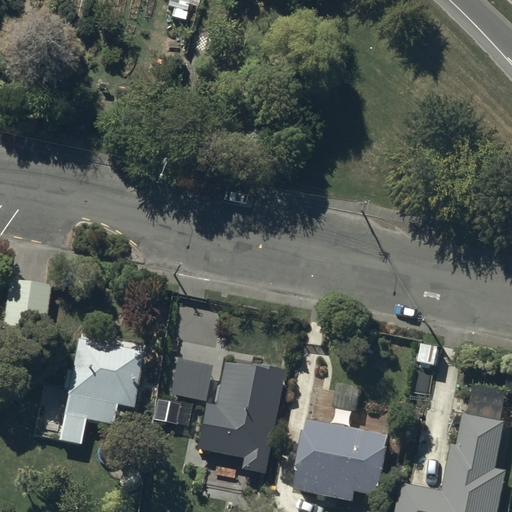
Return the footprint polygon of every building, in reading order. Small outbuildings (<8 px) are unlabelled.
[(167,0),(166,4),(173,7),(170,15),(191,22),(197,0),(167,0)] [(49,296),(14,289),(4,335),(39,342),(49,296)] [(150,353),(82,340),(61,448),(80,451),(84,427),(112,432),(116,414),(137,418),(150,353)] [(264,482),(281,377),(250,372),(249,380),(223,376),(217,412),(203,410),(195,457),(244,465),(242,478),(264,482)] [(360,386),(336,382),(332,406),(356,411),(360,386)] [(506,429),(470,422),(463,456),(456,454),(447,497),(404,488),(399,511),(498,511),(506,479),(496,477),(506,429)] [(389,446),(312,430),(299,495),(354,506),(356,494),(378,499),(389,446)]
